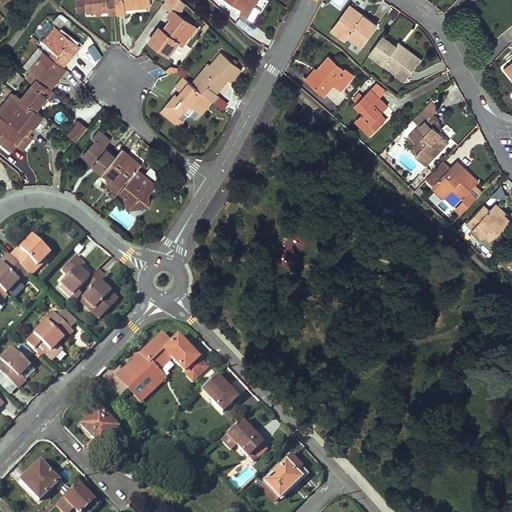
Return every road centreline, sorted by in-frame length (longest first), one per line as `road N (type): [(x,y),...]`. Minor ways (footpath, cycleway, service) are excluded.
road 1 (residential): [(342,471),(175,298)]
road 2 (residential): [(216,182),(311,0)]
road 3 (residential): [(146,269),(59,203),(25,198),(0,211)]
road 4 (residential): [(153,299),(39,414)]
road 5 (residential): [(216,182),(121,107)]
